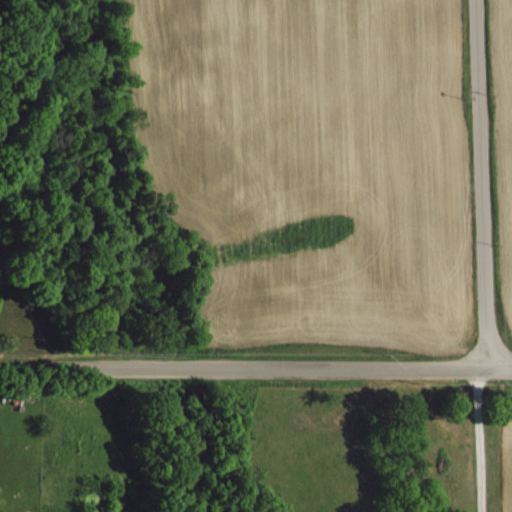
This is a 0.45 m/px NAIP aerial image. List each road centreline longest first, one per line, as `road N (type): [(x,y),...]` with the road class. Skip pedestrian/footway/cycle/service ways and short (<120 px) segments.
road 1 (residential): [(0,366),(511,366)]
road 2 (residential): [(493,366),(480,0)]
